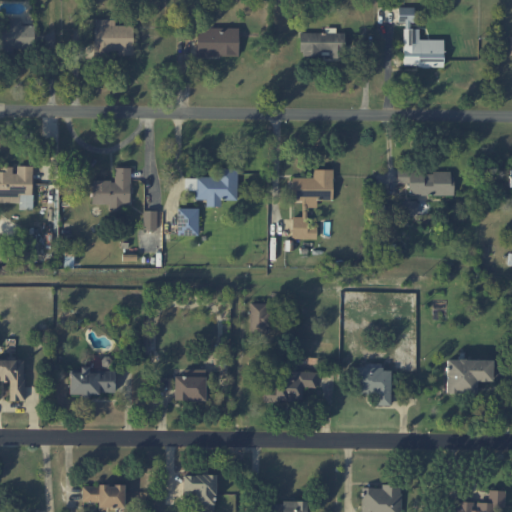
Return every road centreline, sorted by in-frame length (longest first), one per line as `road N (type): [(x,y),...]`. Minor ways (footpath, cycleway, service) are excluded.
road 1 (residential): [(0,109),(511,116)]
road 2 (residential): [(0,438),(511,443)]
